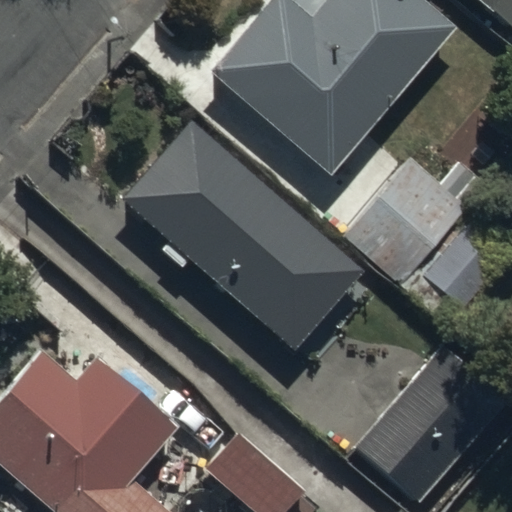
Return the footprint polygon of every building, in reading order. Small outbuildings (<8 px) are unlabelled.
[(271,0),(206,77),(326,180),(450,33),(410,0),(325,0),(325,2),(322,0),(271,0)] [(511,0),(467,0),(511,37),(511,35),(511,0)] [(183,126),(114,206),(290,358),(359,278),(183,126)] [(405,165),(338,241),(396,291),(484,191),(455,166),(434,190),(405,165)] [(511,249),(511,247),(473,215),(410,291),(450,324),(511,249)] [(442,346),(350,451),(414,507),(506,402),(442,346)] [(160,511),(128,484),(173,433),(92,362),(71,386),(36,356),(0,396),(0,477),(39,511),(160,511)] [(230,439),(201,472),(247,511),(282,511),(296,496),(230,439)]
